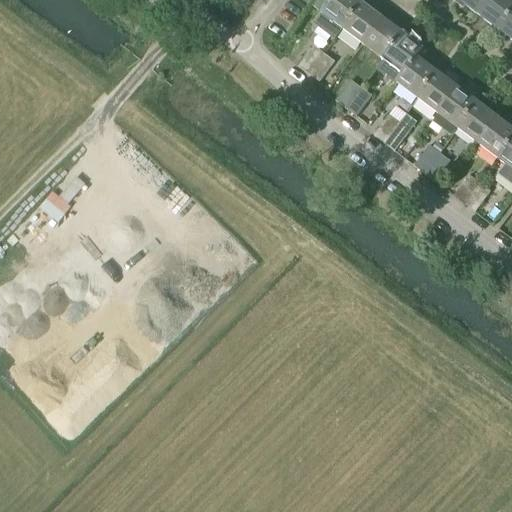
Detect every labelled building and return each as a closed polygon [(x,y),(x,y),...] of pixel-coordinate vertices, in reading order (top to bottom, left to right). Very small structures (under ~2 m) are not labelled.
[(336,42),(363,6),(356,1),(355,0),(334,0),(322,17),(323,17),(316,26),(336,42)] [(460,0),(458,3),(479,18),(492,0),(460,0)] [(499,34),(511,16),(511,2),(508,0),(492,0),(479,18),(499,34)] [(364,48),(383,21),(363,6),(336,42),(337,42),(343,32),(364,48)] [(511,16),(499,34),(511,43),(511,16)] [(384,63),(403,36),(383,21),(364,48),(384,63)] [(384,63),(378,71),(397,86),(417,60),(423,51),(404,36),(384,63)] [(309,78),(325,57),(315,49),(299,70),(309,78)] [(325,57),(309,78),(321,86),(336,65),(325,57)] [(419,102),(438,76),(417,60),(397,86),(419,102)] [(439,117),(459,91),(438,76),(419,102),(439,117)] [(347,112),(362,92),(351,83),(336,104),(347,112)] [(459,133),(479,107),(459,91),(439,117),(459,133)] [(362,92),(347,112),(357,120),(373,100),(362,92)] [(480,148),(499,122),(479,107),(459,133),(480,148)] [(385,148),(401,127),(389,119),(374,139),(385,148)] [(499,163),(511,146),(511,131),(499,122),(480,148),(499,163)] [(401,127),(385,148),(395,155),(411,135),(401,127)] [(511,146),(499,163),(509,170),(503,177),(504,182),(511,187),(511,146)] [(426,177),(441,157),(429,149),(414,169),(426,177)] [(441,157),(426,177),(436,185),(451,165),(441,157)] [(466,208),(481,188),(470,179),(455,199),(466,208)] [(481,188),(466,208),(476,215),(491,195),(481,188)]
